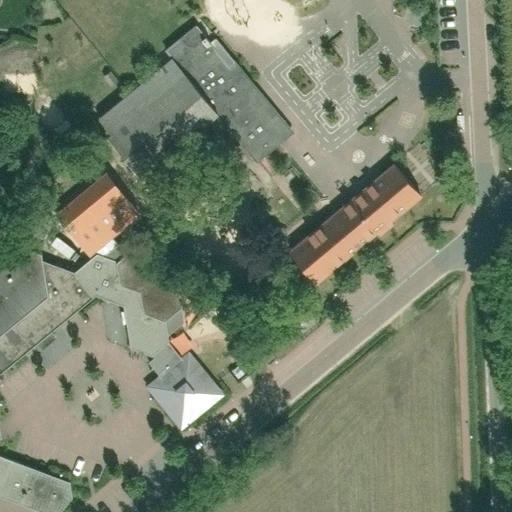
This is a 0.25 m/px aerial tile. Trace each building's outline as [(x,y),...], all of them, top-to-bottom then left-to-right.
[(260,157),(296,127),(219,33),(214,37),(202,23),(170,49),(175,55),(205,91),(260,157)] [(175,55),(103,115),(133,151),(205,91),(175,55)] [(340,209),(296,245),(323,277),(426,192),(399,160),(369,185),(340,209)] [(356,170),(327,193),(340,209),(369,185),(356,170)] [(73,484),(0,457),(0,377),(96,298),(124,308),(131,341),(156,354),(151,358),(164,373),(183,356),(168,323),(186,308),(182,287),(120,264),(98,256),(77,273),(45,260),(42,255),(22,246),(0,263),(0,497),(40,511),(67,511),(76,501),(73,484)] [(183,356),(164,373),(150,386),(186,426),(229,388),(192,347),(183,356)]
